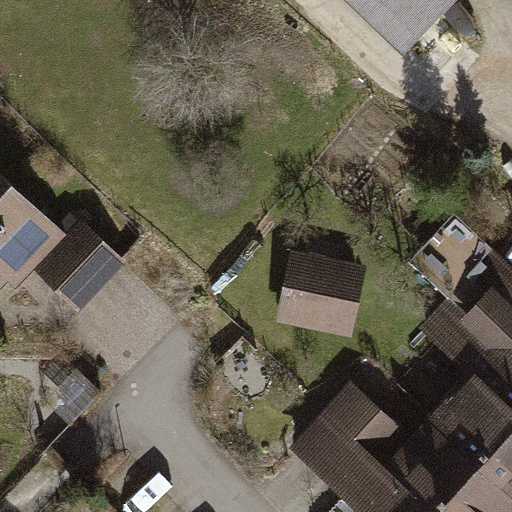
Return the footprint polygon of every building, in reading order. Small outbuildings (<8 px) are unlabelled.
[(331,0),(394,61),(454,0),(331,0)] [(0,308),(61,245),(0,187),(0,308)] [(511,215),(502,226),(511,235),(511,215)] [(109,238),(62,282),(81,302),(127,258),(109,238)] [(504,511),(511,504),(511,260),(488,238),(447,282),(459,294),(425,330),(472,376),(415,436),(357,381),(294,447),(361,511),(504,511)] [(358,272),(288,256),(272,332),(342,347),(358,272)]
